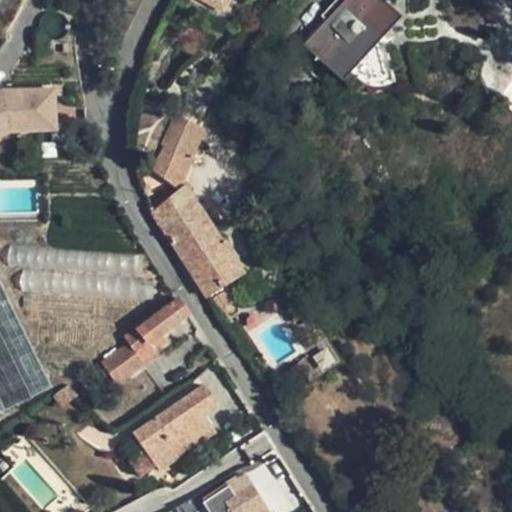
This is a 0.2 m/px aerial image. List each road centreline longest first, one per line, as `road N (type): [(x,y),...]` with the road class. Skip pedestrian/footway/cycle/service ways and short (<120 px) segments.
road 1 (tertiary): [(334,511),(126,195),(112,129)]
road 2 (tertiary): [(112,129),(123,58),(154,0)]
road 3 (residential): [(94,0),(91,77),(112,129)]
